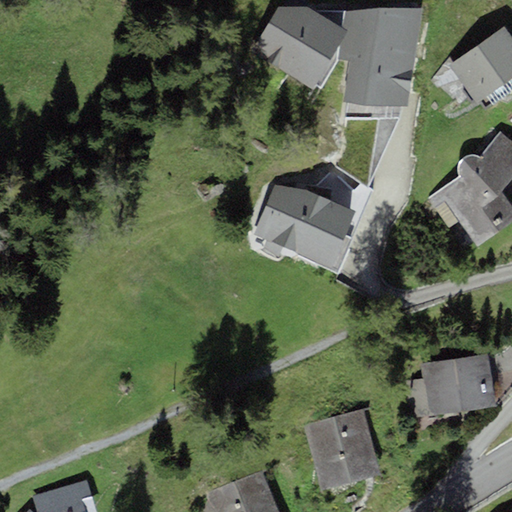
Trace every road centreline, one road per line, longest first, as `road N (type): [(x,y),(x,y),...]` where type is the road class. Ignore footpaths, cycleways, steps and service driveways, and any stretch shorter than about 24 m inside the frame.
road 1 (track): [(0,485),(148,426),(389,311)]
road 2 (residential): [(511,272),(389,311)]
